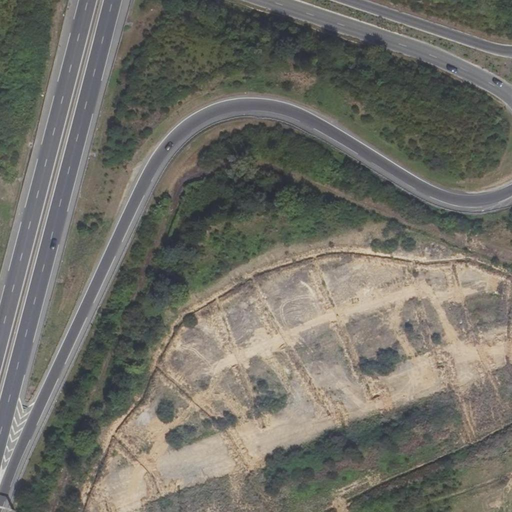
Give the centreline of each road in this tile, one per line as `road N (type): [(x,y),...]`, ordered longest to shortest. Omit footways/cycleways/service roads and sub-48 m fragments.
road 1 (primary): [(0,507),(141,188),(162,152),(199,116),(271,105),(443,195),(472,201),(511,191)]
road 2 (primary): [(0,441),(114,0)]
road 3 (primary): [(88,0),(0,341)]
road 4 (primary): [(267,0),(418,50),(511,97)]
road 5 (primary): [(511,51),(347,0)]
